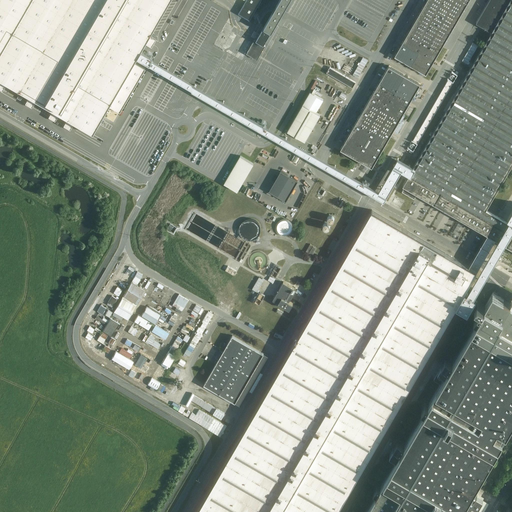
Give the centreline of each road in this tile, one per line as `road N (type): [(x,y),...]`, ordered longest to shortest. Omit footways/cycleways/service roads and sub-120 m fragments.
road 1 (unclassified): [(201,465),(201,431),(87,361),(75,334),(179,136)]
road 2 (unclassified): [(185,511),(368,199)]
road 3 (unclassified): [(485,268),(343,511)]
road 4 (unclassified): [(348,0),(275,139),(256,140),(212,116),(192,128)]
road 5 (unclassified): [(413,0),(321,160),(327,176),(368,199)]
road 6 (unclassified): [(368,199),(485,0)]
road 7 (track): [(121,511),(146,469),(136,444),(0,376)]
road 8 (track): [(0,343),(26,292),(28,243),(19,210),(0,204)]
road 9 (unknown): [(80,0),(94,10),(70,52),(140,92)]
road 10 (unclassified): [(368,199),(485,268)]
road 11 (unknown): [(315,290),(433,356)]
